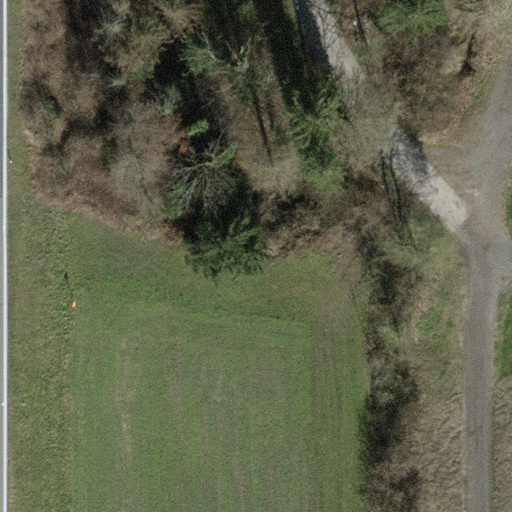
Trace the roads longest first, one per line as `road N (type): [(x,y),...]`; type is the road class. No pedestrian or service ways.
road 1 (track): [(293,0),(292,44),(340,146),(489,235),(511,258)]
road 2 (track): [(489,235),(471,511)]
road 3 (track): [(511,69),(478,163),(447,210)]
